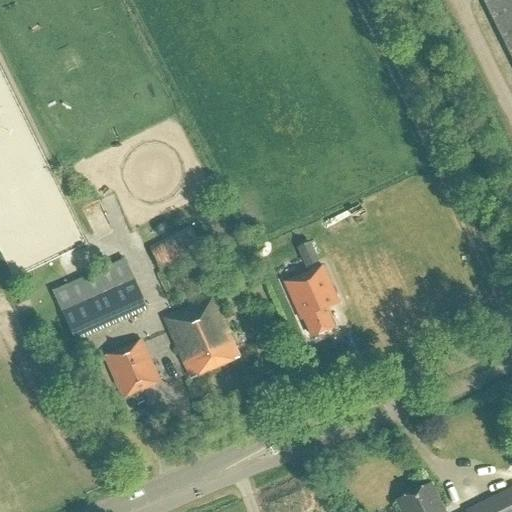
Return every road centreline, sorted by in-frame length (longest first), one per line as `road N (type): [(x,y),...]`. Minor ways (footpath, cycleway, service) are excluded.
road 1 (tertiary): [(107,511),(511,337)]
road 2 (track): [(511,323),(358,0)]
